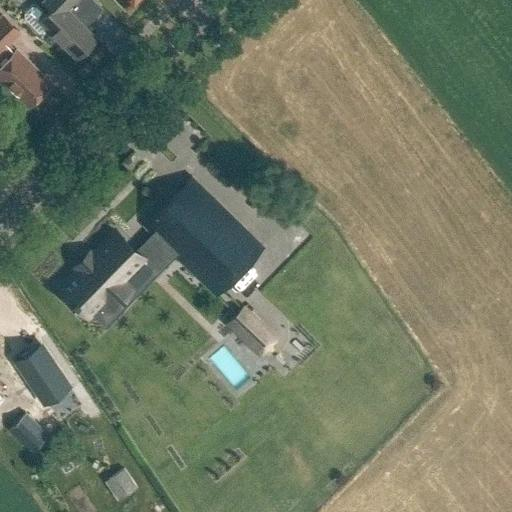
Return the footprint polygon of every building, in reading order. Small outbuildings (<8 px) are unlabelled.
[(66,8),(74,0),(43,0),(51,7),(45,14),(36,6),(31,6),(24,14),(24,19),(39,33),(43,33),(47,28),(76,57),(95,37),(66,8)] [(0,61),(2,63),(0,65),(0,77),(28,105),(50,83),(9,42),(19,32),(2,15),(0,16),(0,61)] [(78,268),(60,286),(88,314),(104,298),(112,306),(131,286),(123,279),(159,241),(215,295),(263,246),(191,176),(143,225),(153,234),(136,251),(115,230),(92,253),(90,251),(76,266),(78,268)] [(243,306),(228,322),(259,353),(275,337),(243,306)] [(48,376),(61,367),(39,334),(26,343),(48,376)] [(40,443),(45,437),(22,415),(8,429),(42,463),(51,454),(40,443)]
